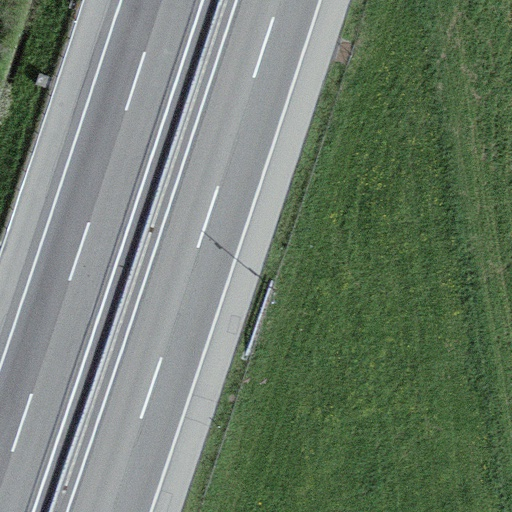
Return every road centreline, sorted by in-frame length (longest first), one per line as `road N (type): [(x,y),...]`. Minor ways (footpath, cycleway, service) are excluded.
road 1 (motorway): [(108,511),(278,0)]
road 2 (motorway): [(161,0),(0,486)]
